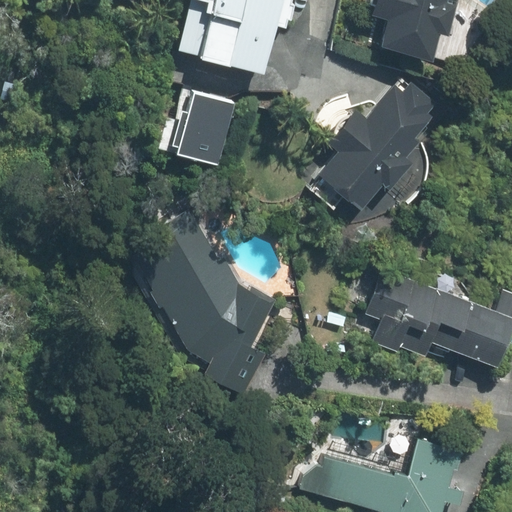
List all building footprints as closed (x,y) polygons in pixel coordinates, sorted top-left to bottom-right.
[(271,0),(184,0),(168,54),(249,78),(271,0)] [(441,0),(370,0),(357,46),(424,64),(441,0)] [(353,216),(437,112),(392,75),(307,179),(353,216)] [(231,104),(188,91),(170,151),(212,164),(231,104)] [(217,199),(130,236),(189,375),(277,338),(217,199)] [(511,299),(388,253),(358,333),(482,379),(511,299)] [(327,451),(286,483),(385,511),(439,511),(461,438),(416,425),(402,473),(327,451)]
